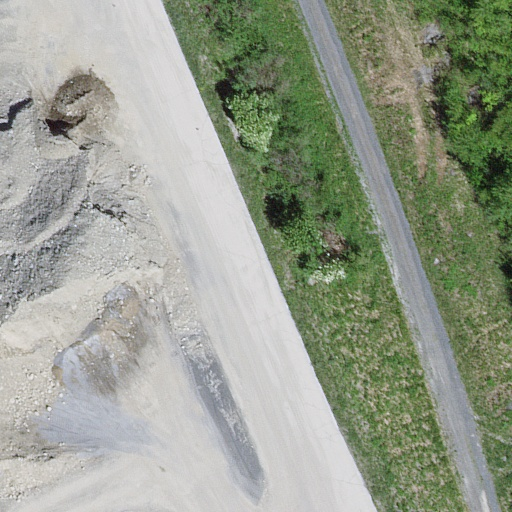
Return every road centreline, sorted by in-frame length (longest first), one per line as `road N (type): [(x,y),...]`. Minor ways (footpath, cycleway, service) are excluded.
road 1 (track): [(123,0),(348,511)]
road 2 (track): [(487,511),(315,0)]
